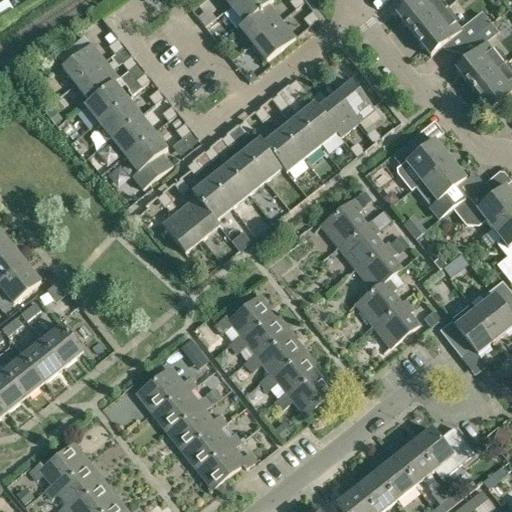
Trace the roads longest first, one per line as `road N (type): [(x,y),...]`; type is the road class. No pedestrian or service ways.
road 1 (residential): [(259,511),(415,391),(470,400),(511,366)]
road 2 (residential): [(511,149),(468,141),(430,87),(413,83),(358,13)]
road 3 (residential): [(154,0),(123,23),(205,133)]
road 4 (residential): [(249,98),(358,13)]
road 5 (residential): [(249,98),(175,0)]
